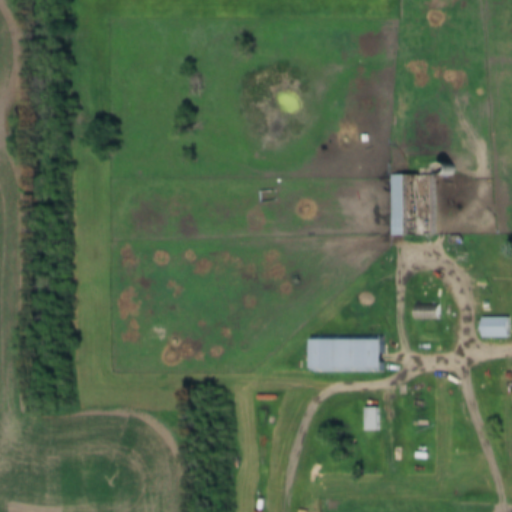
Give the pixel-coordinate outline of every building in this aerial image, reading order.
[(388,237),(431,237),(431,175),(388,175),(388,237)] [(507,318),(478,318),(478,338),(507,338),(507,318)] [(378,372),(378,338),(305,339),(306,373),(378,372)] [(376,408),(361,408),(361,431),(376,431),(376,408)] [(444,441),(444,454),(455,454),(455,441),(444,441)]
